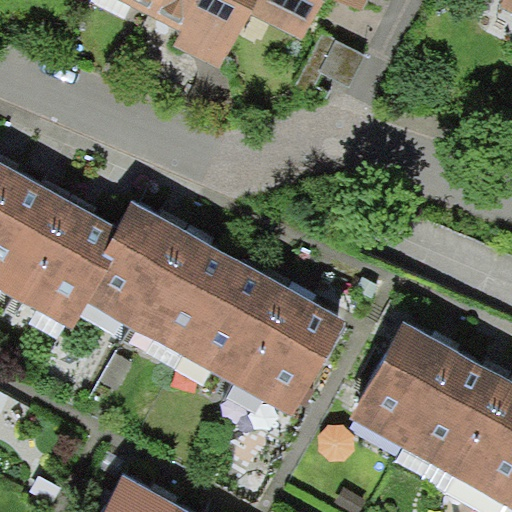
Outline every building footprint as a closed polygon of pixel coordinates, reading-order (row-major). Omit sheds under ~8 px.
[(101,0),(108,4),(174,39),(218,63),(254,0),(101,0)] [(340,0),(362,7),(366,0),(236,0),(304,36),(319,14),(329,0),(340,0)] [(0,171),(0,290),(83,337),(103,301),(134,246),(115,236),(81,216),(46,197),(0,171)] [(163,221),(132,205),(115,236),(134,246),(103,301),(302,407),(349,321),(307,299),(266,276),(200,241),(163,221)] [(437,342),(407,324),(359,419),(511,510),(511,385),(487,370),(437,342)] [(184,511),(158,497),(122,476),(101,511),(184,511)]
